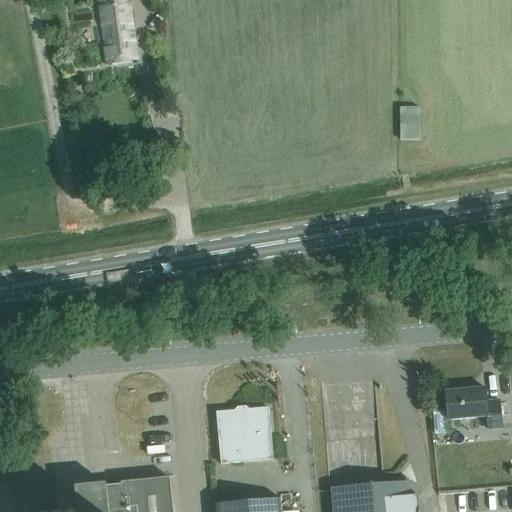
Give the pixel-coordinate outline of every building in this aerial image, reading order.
[(97,0),(106,62),(137,58),(129,0),(97,0)] [(404,140),(419,140),(419,108),(399,108),(399,140),(404,140)] [(444,390),(446,412),(433,413),(435,434),(447,433),(446,420),(485,416),(486,428),(500,427),(497,399),(484,400),(483,387),(444,390)] [(215,412),(220,464),(272,460),(268,408),(215,412)] [(172,511),(169,478),(75,487),(77,511),(172,511)] [(418,511),(417,494),(413,494),(412,490),(398,479),(394,483),(331,489),(333,511),(418,511)] [(280,511),(279,499),(214,504),(214,511),(280,511)]
